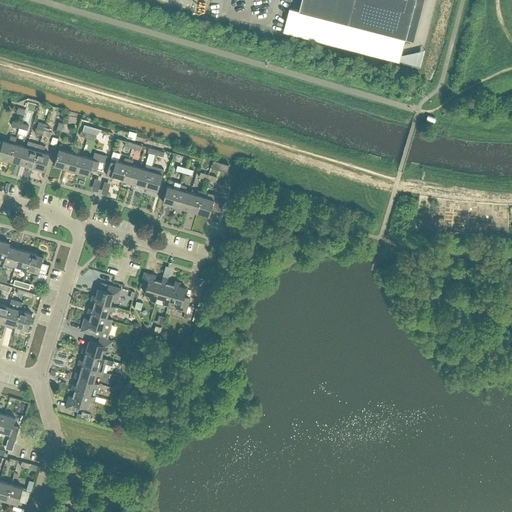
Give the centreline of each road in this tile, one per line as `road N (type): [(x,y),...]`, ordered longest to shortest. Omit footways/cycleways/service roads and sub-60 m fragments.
road 1 (residential): [(39,378),(80,230)]
road 2 (residential): [(36,511),(56,437),(39,378)]
road 3 (residential): [(203,260),(100,228),(80,230)]
